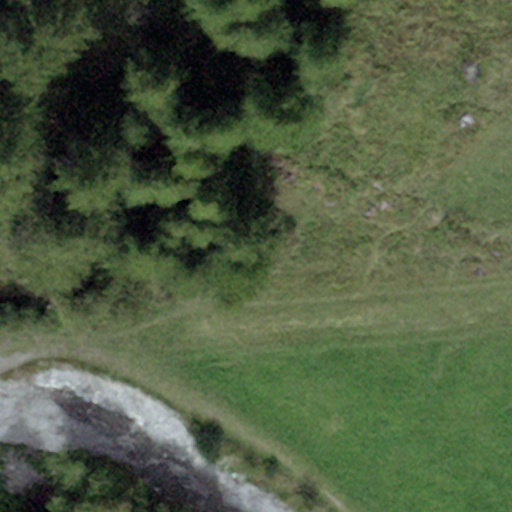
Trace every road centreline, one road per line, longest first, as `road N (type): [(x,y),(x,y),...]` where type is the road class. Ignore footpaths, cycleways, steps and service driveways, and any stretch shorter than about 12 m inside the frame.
road 1 (track): [(139,335),(511,283)]
road 2 (track): [(0,348),(18,336),(139,335)]
